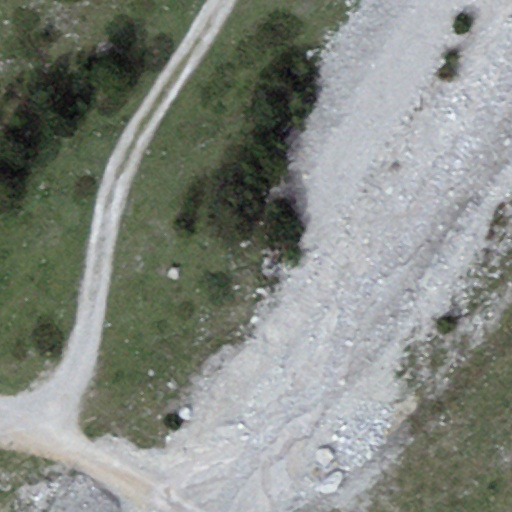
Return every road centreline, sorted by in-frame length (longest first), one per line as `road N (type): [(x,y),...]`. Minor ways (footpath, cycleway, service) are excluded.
road 1 (track): [(224,0),(123,161),(54,452)]
road 2 (track): [(178,511),(0,424)]
